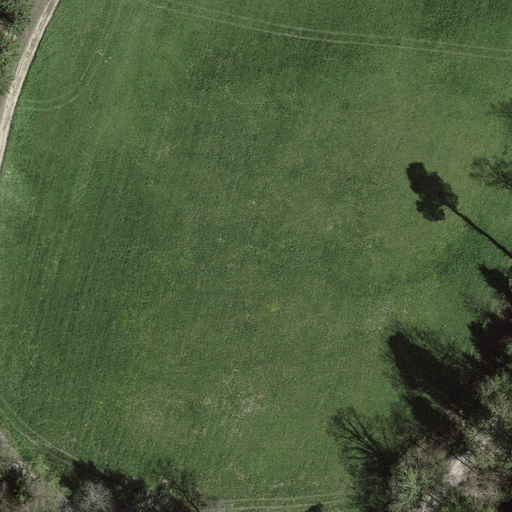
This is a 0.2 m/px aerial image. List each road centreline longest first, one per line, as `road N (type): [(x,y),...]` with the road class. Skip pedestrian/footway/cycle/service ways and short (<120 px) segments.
road 1 (track): [(49,0),(21,69),(0,159)]
road 2 (track): [(419,511),(511,404)]
